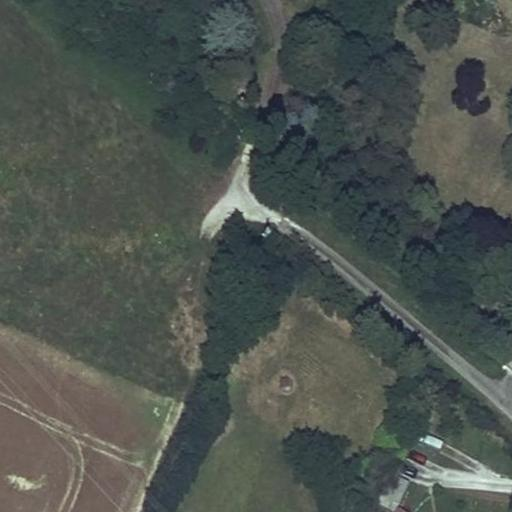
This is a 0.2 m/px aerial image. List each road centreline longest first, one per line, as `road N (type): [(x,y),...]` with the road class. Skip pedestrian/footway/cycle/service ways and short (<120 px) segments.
road 1 (residential): [(281,224),(365,282),(511,409)]
road 2 (unknown): [(233,182),(281,68),(285,27),(272,0)]
